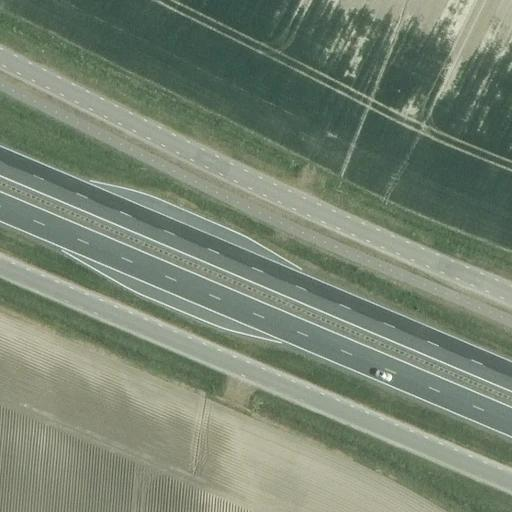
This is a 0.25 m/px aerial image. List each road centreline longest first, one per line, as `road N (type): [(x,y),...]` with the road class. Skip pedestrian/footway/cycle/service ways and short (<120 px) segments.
road 1 (unclassified): [(511,284),(0,47)]
road 2 (trunk): [(0,208),(511,427)]
road 3 (unclassified): [(0,267),(511,483)]
road 4 (trunk): [(511,377),(0,161)]
